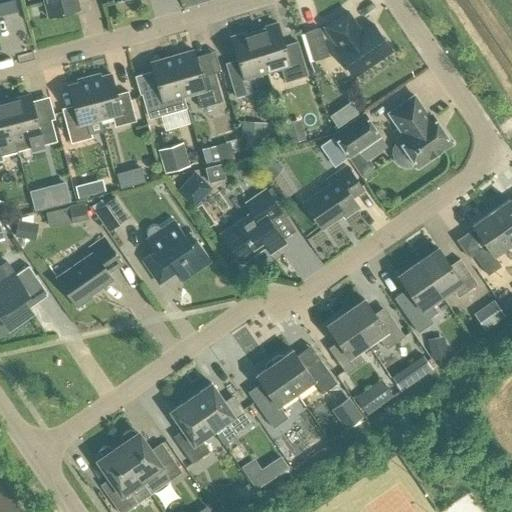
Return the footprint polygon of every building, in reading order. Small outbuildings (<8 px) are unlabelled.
[(0,0),(0,14),(15,11),(12,0),(0,0)] [(43,0),(48,17),(79,9),(76,0),(43,0)] [(336,50),(354,76),(391,50),(373,24),(361,32),(347,11),(324,27),(339,48),(336,50)] [(255,32),(266,71),(280,67),(285,82),(307,76),(297,41),(284,46),(277,22),(265,26),(266,29),(255,32)] [(305,32),(313,60),(328,56),(320,28),(305,32)] [(225,63),(236,97),(257,91),(252,76),(266,71),(255,32),(244,36),(243,33),(230,37),(238,60),(225,63)] [(193,51),(172,57),(183,96),(195,92),(200,108),(222,101),(214,72),(200,76),(193,51)] [(151,63),(165,113),(174,110),(171,99),(183,96),(172,57),(151,63)] [(89,77),(100,119),(112,116),(115,127),(136,121),(128,91),(116,94),(111,74),(101,77),(100,74),(89,77)] [(62,109),(71,143),(92,138),(88,122),(100,119),(89,77),(77,80),(78,83),(68,85),(73,106),(62,109)] [(5,101),(18,151),(17,147),(30,144),(32,150),(44,147),(43,145),(56,141),(49,112),(35,115),(30,95),(5,101)] [(392,150),(392,151),(392,152),(392,154),(392,155),(392,156),(393,159),(395,161),(395,162),(397,164),(400,165),(402,167),(404,167),(406,167),(408,167),(410,167),(412,167),(414,166),(416,165),(417,167),(451,144),(431,114),(428,116),(414,96),(388,113),(402,134),(397,138),(399,140),(397,142),(396,142),(394,145),(393,147),(393,148),(392,150)] [(341,125),(363,111),(355,99),(333,113),(341,125)] [(0,161),(3,160),(2,155),(17,151),(18,151),(5,101),(0,102),(0,161)] [(334,135),(349,157),(379,136),(364,114),(334,135)] [(267,123),(244,122),(243,137),(266,138),(267,123)] [(204,160),(236,156),(234,141),(203,145),(204,160)] [(188,166),(182,143),(158,150),(164,173),(188,166)] [(256,165),(275,178),(284,167),(265,153),(256,165)] [(208,164),(213,180),(229,175),(224,159),(208,164)] [(145,164),(119,170),(123,186),(149,180),(145,164)] [(303,202),(322,229),(342,215),(344,218),(359,208),(352,198),(363,190),(347,166),(327,180),(330,184),(303,202)] [(209,189),(192,172),(173,192),(190,208),(209,189)] [(78,181),(79,194),(108,191),(106,178),(78,181)] [(31,189),(36,208),(71,199),(66,180),(31,189)] [(281,212),(266,190),(246,204),(252,213),(221,234),(240,263),(265,246),(269,253),(285,243),(269,220),(281,212)] [(95,211),(109,231),(128,217),(115,197),(95,211)] [(490,212),(511,243),(511,242),(511,203),(509,199),(490,212)] [(84,203),(68,206),(71,223),(88,219),(84,203)] [(473,254),(487,275),(501,266),(494,256),(511,243),(490,212),(472,225),(486,245),(473,254)] [(18,234),(38,237),(41,221),(21,218),(18,234)] [(196,239),(190,243),(174,220),(161,229),(158,226),(154,226),(151,227),(148,230),(147,234),(148,237),(145,240),(153,251),(142,259),(159,284),(176,272),(182,280),(211,260),(196,239)] [(91,295),(113,279),(109,273),(122,264),(104,237),(90,247),(93,252),(56,277),(77,308),(92,297),(91,295)] [(418,262),(441,296),(452,288),(458,298),(477,284),(460,259),(450,266),(438,248),(418,262)] [(28,265),(15,275),(6,262),(0,265),(0,317),(7,327),(31,311),(28,306),(47,293),(28,265)] [(400,300),(418,325),(437,312),(431,303),(441,296),(418,262),(398,276),(410,293),(400,300)] [(346,312),(368,344),(377,337),(386,349),(404,336),(388,313),(379,320),(364,299),(346,312)] [(495,301),(475,315),(486,331),(506,317),(495,301)] [(333,354),(346,374),(365,361),(358,351),(368,344),(346,312),(327,325),(342,347),(333,354)] [(449,353),(442,342),(431,350),(438,361),(449,353)] [(278,354),(272,359),(296,393),(313,381),(322,394),(336,383),(319,359),(308,367),(304,366),(296,355),(292,349),(283,355),(278,354)] [(395,373),(402,386),(437,368),(430,355),(395,373)] [(264,369),(256,375),(261,382),(268,392),(267,397),(257,405),(273,428),(288,418),(279,405),(296,393),(272,359),(265,363),(264,369)] [(355,402),(368,418),(394,398),(381,381),(355,402)] [(211,383),(190,397),(214,431),(213,431),(223,444),(237,435),(235,433),(252,422),(236,399),(227,406),(211,383)] [(190,397),(170,411),(186,434),(176,441),(192,463),(209,451),(201,439),(213,431),(214,431),(190,397)] [(351,402),(335,414),(345,429),(362,417),(351,402)] [(181,472),(161,443),(150,451),(138,433),(136,432),(133,430),(131,429),(129,429),(125,431),(124,432),(122,434),(121,436),(121,439),(121,442),(122,444),(118,447),(141,480),(150,493),(181,472)] [(307,436),(298,441),(308,455),(316,449),(307,436)] [(141,480),(118,447),(114,450),(113,449),(111,448),(110,447),(108,446),(107,446),(105,446),(104,446),(102,447),(101,448),(99,449),(98,451),(97,453),(97,454),(97,455),(97,457),(97,458),(98,461),(110,478),(100,485),(119,511),(123,511),(138,502),(129,489),(141,480)] [(280,457),(271,463),(277,473),(287,467),(280,457)] [(211,503),(217,511),(228,511),(233,509),(223,495),(211,503)]
